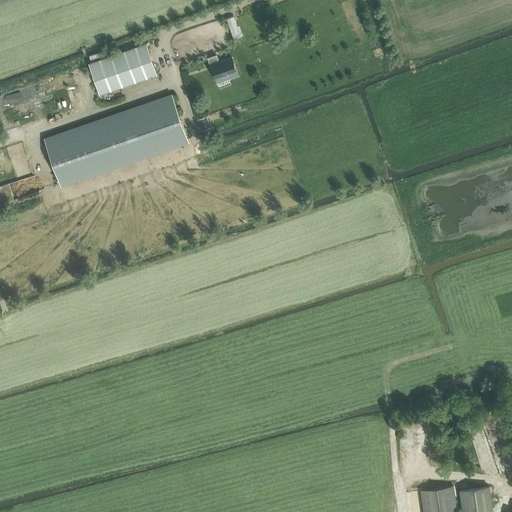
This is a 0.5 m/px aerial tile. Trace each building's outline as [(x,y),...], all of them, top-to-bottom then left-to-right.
[(158,75),(147,42),(89,62),(100,94),(158,75)] [(228,78),(238,74),(232,57),(211,64),(216,78),(227,74),(228,78)] [(189,143),(173,93),(44,137),(61,186),(189,143)] [(202,130),(211,127),(207,116),(198,119),(202,130)] [(492,511),(489,486),(460,490),(462,511),(456,511),(453,486),(421,490),(423,511),(492,511)]
